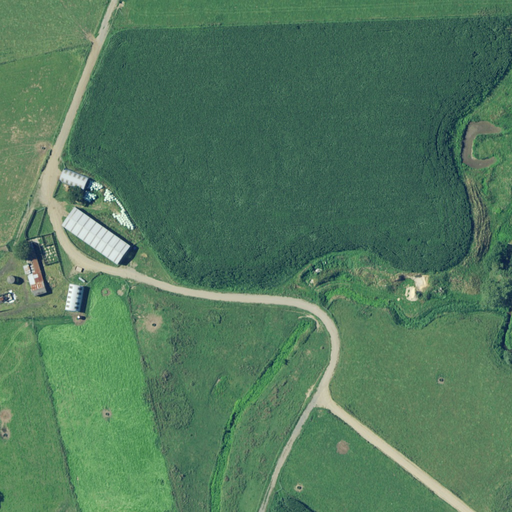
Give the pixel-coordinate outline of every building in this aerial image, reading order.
[(89,178),(66,168),(60,181),(84,191),(89,178)] [(131,246),(76,207),(63,225),(118,265),(131,246)] [(59,261),(51,234),(43,236),(46,247),(42,248),(47,265),(59,261)] [(27,275),(33,273),(34,276),(29,277),(35,297),(49,293),(39,262),(24,267),(27,275)] [(11,284),(12,284),(13,284),(14,284),(15,284),(15,283),(16,283),(16,282),(17,282),(17,281),(17,280),(17,279),(17,278),(17,277),(16,276),(15,275),(14,275),(13,275),(12,275),(11,275),(10,276),(9,277),(8,278),(8,279),(8,280),(8,281),(9,281),(9,282),(9,283),(10,283),(11,284)] [(84,286),(70,284),(66,310),(80,312),(84,286)]
